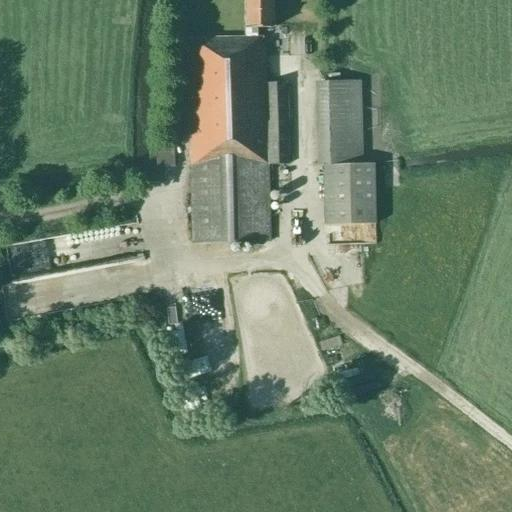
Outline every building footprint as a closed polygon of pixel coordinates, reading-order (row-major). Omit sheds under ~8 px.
[(243,0),(245,38),(191,39),(187,40),(192,244),(269,242),(267,165),(288,165),(286,83),(265,83),(264,37),(257,38),(256,28),(274,28),(272,0),(243,0)] [(313,28),(292,26),(289,57),(310,59),(313,28)] [(321,82),(313,82),(315,166),(322,166),(323,226),(375,224),(373,164),(361,165),(359,81),(321,82)] [(157,169),(175,168),(175,145),(156,145),(157,169)] [(358,242),(329,243),(329,252),(359,251),(358,242)] [(219,292),(191,295),(197,345),(225,342),(219,292)] [(234,383),(228,366),(218,369),(213,355),(185,365),(189,378),(194,377),(199,394),(234,383)] [(347,396),(401,383),(396,363),(366,370),(367,376),(343,382),(347,396)] [(26,407),(28,418),(52,414),(50,402),(26,407)] [(454,441),(474,459),(488,444),(468,426),(454,441)] [(455,448),(445,461),(469,479),(479,467),(455,448)]
